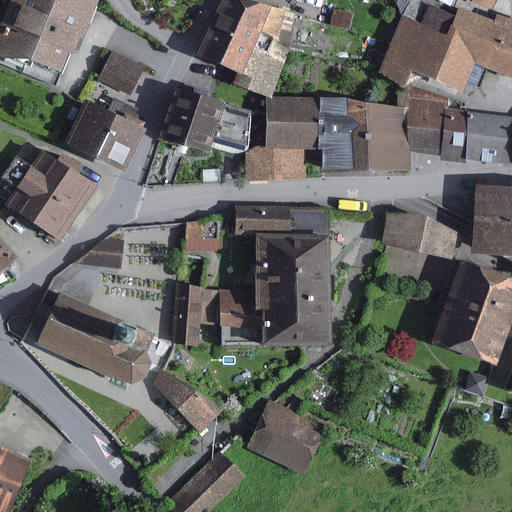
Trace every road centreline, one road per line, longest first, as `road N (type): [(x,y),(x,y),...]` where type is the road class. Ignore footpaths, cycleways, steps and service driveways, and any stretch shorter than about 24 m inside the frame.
road 1 (residential): [(115,199),(511,185)]
road 2 (residential): [(115,199),(214,0)]
road 3 (tertiary): [(146,511),(107,460),(0,354)]
road 4 (residential): [(0,304),(105,220),(115,199)]
